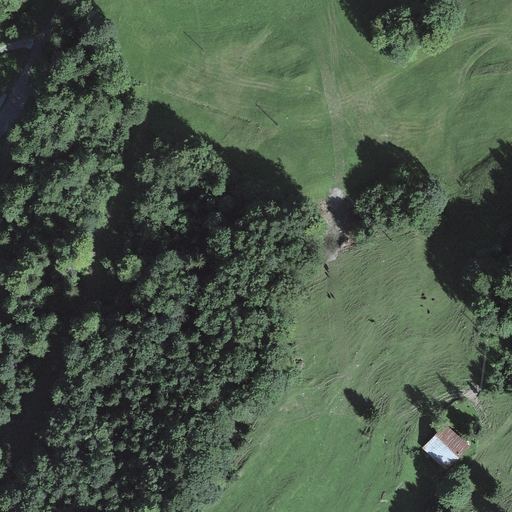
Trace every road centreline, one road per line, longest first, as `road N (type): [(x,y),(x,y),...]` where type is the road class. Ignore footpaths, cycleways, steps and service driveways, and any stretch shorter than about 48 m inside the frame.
road 1 (track): [(14,433),(23,431),(84,324),(100,230),(132,176),(154,103)]
road 2 (track): [(0,281),(1,383),(14,433)]
road 3 (unclassified): [(62,0),(0,120)]
